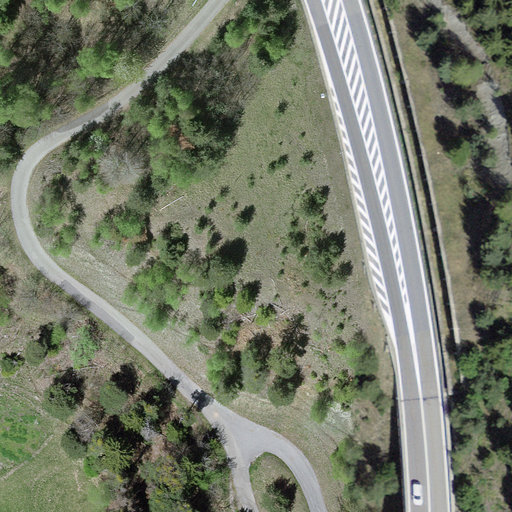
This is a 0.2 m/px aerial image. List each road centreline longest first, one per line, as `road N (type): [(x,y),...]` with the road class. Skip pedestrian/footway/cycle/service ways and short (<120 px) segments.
road 1 (unclassified): [(218,0),(125,97),(35,151),(19,180),(20,220),(44,263),(205,404),(285,450),(318,511)]
road 2 (primary): [(331,0),(406,297),(428,511)]
